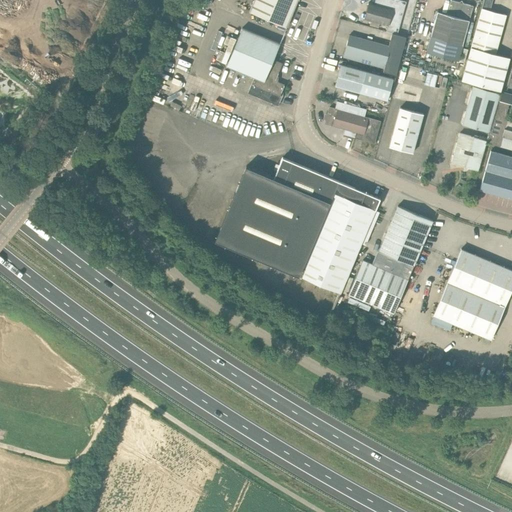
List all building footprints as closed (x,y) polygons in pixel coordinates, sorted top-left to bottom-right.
[(253,0),(249,12),(287,27),(297,0),(253,0)] [(394,0),(392,9),(398,11),(400,0),(394,0)] [(400,0),(398,11),(404,12),(407,2),(400,0)] [(458,61),(469,21),(473,6),(452,0),(450,0),(447,14),(437,12),(426,52),(458,61)] [(492,0),(484,0),(482,8),(490,11),(492,0)] [(392,9),(386,7),(380,6),(375,4),(368,2),(364,19),(387,26),(389,20),(391,14),(392,9)] [(506,15),(490,11),(482,8),(471,47),(461,81),(500,92),(510,58),(495,54),(506,15)] [(391,14),(402,17),(404,12),(398,11),(392,9),(391,14)] [(401,23),(402,17),(391,14),(389,20),(401,23)] [(387,26),(399,29),(401,23),(389,20),(387,26)] [(399,29),(387,26),(386,31),(397,35),(399,29)] [(282,97),(280,96),(284,85),(275,82),(282,64),(273,60),(280,44),(242,28),(226,66),(254,78),(248,93),(278,106),(282,97)] [(385,65),(390,46),(349,35),(343,57),(361,62),(362,58),(385,65)] [(335,86),(360,93),(387,100),(393,79),(366,72),(341,65),(335,86)] [(490,132),(501,94),(474,86),(463,124),(490,132)] [(500,147),(502,137),(507,120),(505,118),(509,105),(511,104),(511,94),(501,92),(501,94),(490,132),(487,143),(500,147)] [(366,109),(346,104),(337,102),(335,109),(329,108),(325,123),(348,130),(346,136),(344,135),(344,136),(355,139),(357,132),(363,134),(362,140),(374,143),(377,134),(381,121),(364,116),(366,109)] [(413,153),(416,144),(423,114),(400,108),(390,147),(413,153)] [(511,121),(507,120),(502,137),(511,140),(511,121)] [(480,137),(479,139),(460,133),(452,163),(479,171),(488,139),(480,137)] [(480,190),(511,199),(511,156),(490,151),(480,190)] [(273,178),(246,167),(215,241),(299,276),(303,266),(306,268),(337,194),(360,204),(365,192),(282,157),(273,178)] [(337,194),(306,268),(302,277),(341,293),(380,198),(365,192),(360,204),(337,194)] [(378,251),(414,267),(433,221),(398,206),(395,215),(378,251)] [(511,269),(461,248),(447,282),(433,315),(491,340),(511,288),(511,269)] [(414,267),(378,251),(372,264),(409,280),(414,267)] [(395,314),(409,280),(372,264),(363,260),(348,294),(395,314)]
